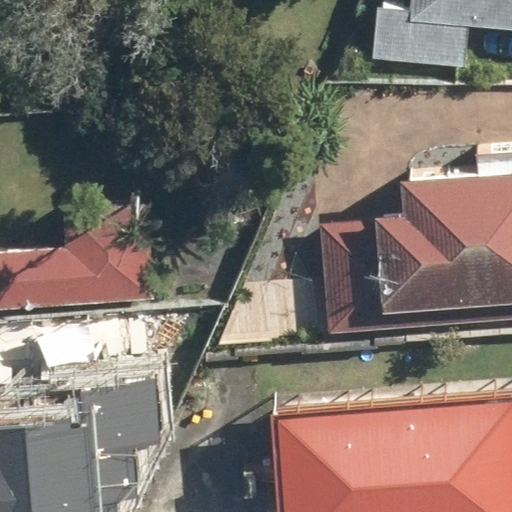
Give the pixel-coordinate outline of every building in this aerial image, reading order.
[(511,0),(384,0),(379,51),(471,60),(476,14),(511,17),(511,0)] [(386,209),(326,213),(335,325),(511,311),(511,153),(410,162),(413,195),(386,197),(386,209)] [(71,236),(0,241),(0,302),(161,290),(153,193),(68,200),(71,236)] [(43,324),(0,327),(0,413),(50,410),(43,324)] [(511,511),(511,374),(281,390),(289,511),(511,511)] [(0,511),(18,511),(43,509),(37,440),(13,442),(11,418),(0,418),(0,511)]
